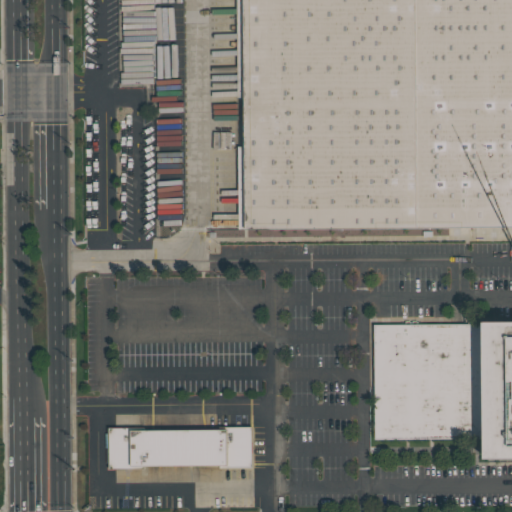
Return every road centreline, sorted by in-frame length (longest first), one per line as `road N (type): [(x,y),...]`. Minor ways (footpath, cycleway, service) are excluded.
road 1 (primary): [(62,511),(61,207)]
road 2 (primary): [(25,98),(28,395)]
